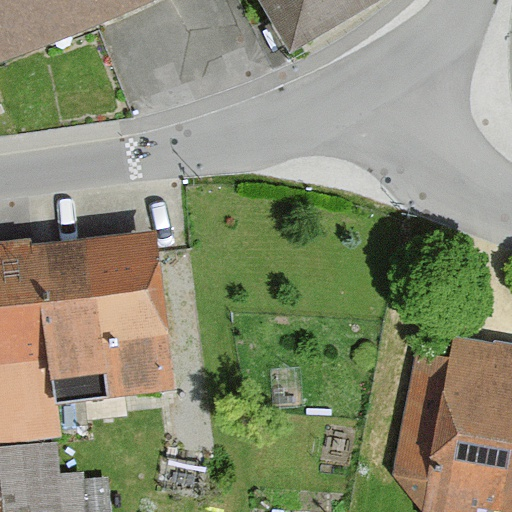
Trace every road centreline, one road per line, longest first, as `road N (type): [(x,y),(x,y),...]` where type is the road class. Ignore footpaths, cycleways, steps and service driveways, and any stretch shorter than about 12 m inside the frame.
road 1 (unclassified): [(0,176),(173,152),(392,97)]
road 2 (unclassified): [(392,97),(440,155),(511,209)]
road 3 (unclassified): [(462,0),(429,60),(392,97)]
